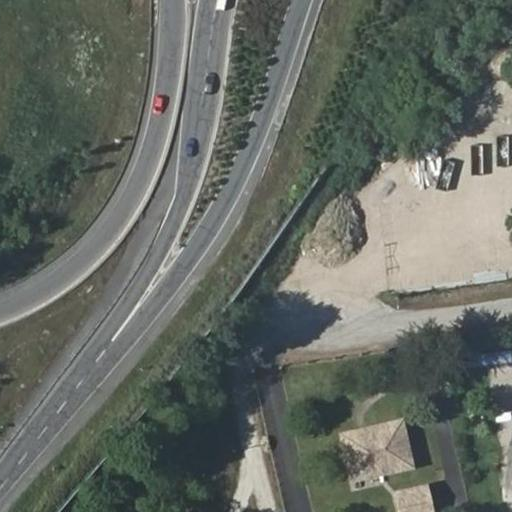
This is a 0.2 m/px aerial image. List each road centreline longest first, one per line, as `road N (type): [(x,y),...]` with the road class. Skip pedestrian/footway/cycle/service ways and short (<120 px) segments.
road 1 (motorway): [(176,0),(166,107),(129,207),(85,263),(0,314)]
road 2 (motorway): [(138,307),(196,249),(227,198),(303,0)]
road 3 (motorway): [(138,307),(188,190),(218,0)]
road 4 (unclassified): [(511,304),(263,340)]
road 5 (motorway): [(0,484),(138,307)]
